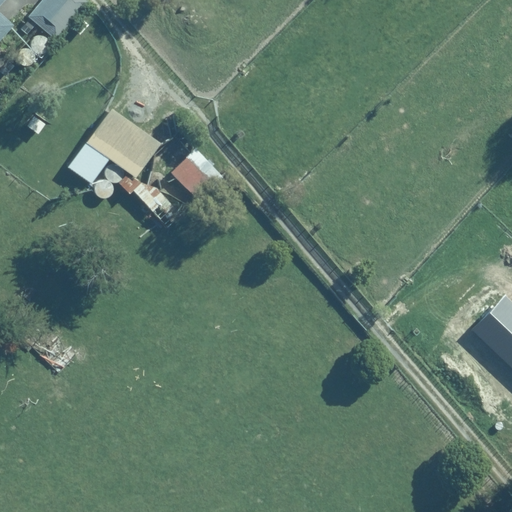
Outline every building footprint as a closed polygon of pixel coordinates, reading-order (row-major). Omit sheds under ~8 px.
[(0,0),(0,48),(16,32),(8,24),(26,5),(20,0),(0,0)] [(88,0),(43,0),(29,17),(55,40),(90,1),(88,0)] [(114,107),(68,165),(91,184),(112,157),(137,177),(162,145),(114,107)] [(198,147),(172,172),(190,191),(216,165),(198,147)] [(131,195),(134,192),(170,227),(184,212),(150,179),(142,186),(130,174),(120,184),(131,195)] [(19,334),(32,347),(59,374),(78,355),(39,315),(19,334)]
